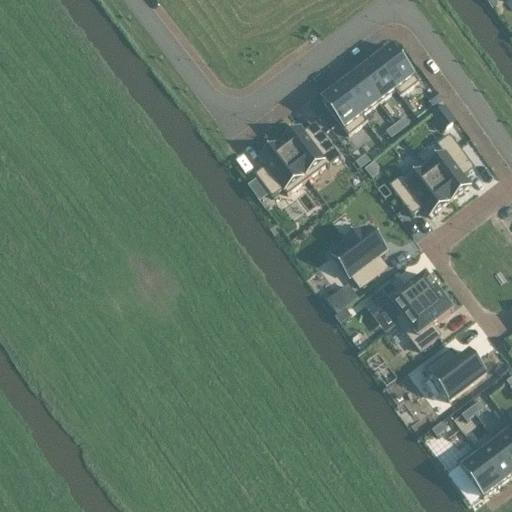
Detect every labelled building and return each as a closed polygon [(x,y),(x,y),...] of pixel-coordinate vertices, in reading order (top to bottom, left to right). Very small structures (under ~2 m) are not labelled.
[(397,50),(379,63),(406,100),(424,86),(397,50)] [(379,63),(361,77),(384,107),(400,94),(405,100),(406,100),(379,63)] [(361,77),(344,90),(371,126),(372,125),(368,119),(384,107),(361,77)] [(344,90),(326,103),(353,139),(371,126),(344,90)] [(441,96),(432,103),(436,109),(446,102),(441,96)] [(449,110),(437,118),(448,133),(459,124),(449,110)] [(409,121),(400,128),(405,134),(414,127),(409,121)] [(305,129),(284,145),(313,183),(331,169),(332,170),(345,160),(319,126),(309,135),(305,129)] [(400,128),(391,135),(395,141),(405,134),(400,128)] [(427,166),(426,166),(455,204),(475,188),(469,180),(480,171),(454,138),(441,148),(448,157),(430,170),(427,166)] [(270,169),(259,178),(277,201),(287,193),(292,199),(313,183),(284,145),(263,161),(270,169)] [(370,158),(360,165),(365,172),(375,164),(370,158)] [(379,165),(369,172),(377,182),(383,177),(384,171),(379,165)] [(407,179),(393,189),(416,219),(427,211),(434,220),(455,204),(426,166),(408,180),(407,179)] [(346,250),(335,258),(354,283),(356,281),(364,291),(391,271),(383,261),(392,254),(374,229),(370,232),(369,231),(345,249),(346,250)] [(402,283),(372,306),(381,317),(391,310),(403,327),(444,296),(430,278),(410,293),(402,283)] [(444,296),(403,327),(425,355),(445,340),(437,330),(458,314),(444,296)] [(350,312),(339,320),(345,328),(356,319),(350,312)] [(456,352),(429,373),(453,405),(491,378),(474,355),(464,363),(456,352)] [(485,404),(475,411),(480,418),(489,411),(485,404)] [(475,411),(466,418),(471,425),(480,418),(475,411)] [(446,426),(436,433),(441,440),(451,433),(446,426)] [(511,427),(496,439),(511,460),(511,427)] [(480,452),(479,452),(506,488),(511,483),(511,460),(496,439),(495,440),(500,446),(484,458),(480,452)] [(479,452),(461,466),(488,502),(506,488),(479,452)]
